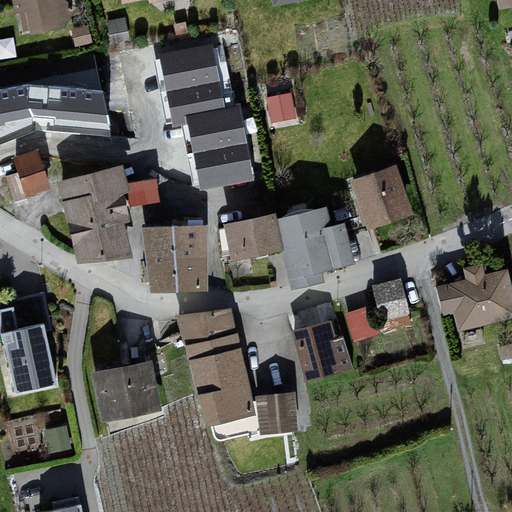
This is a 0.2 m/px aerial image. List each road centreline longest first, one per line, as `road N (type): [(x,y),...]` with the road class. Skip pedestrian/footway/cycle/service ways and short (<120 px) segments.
road 1 (residential): [(0,224),(120,295),(151,302),(268,298),(356,276),(511,218)]
road 2 (unknown): [(0,157),(115,155),(201,208),(211,222),(218,300)]
